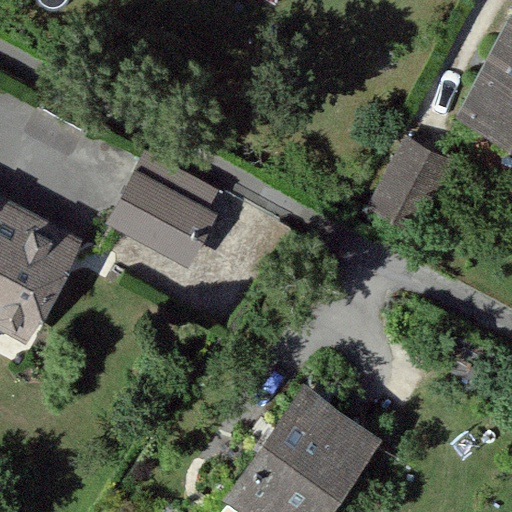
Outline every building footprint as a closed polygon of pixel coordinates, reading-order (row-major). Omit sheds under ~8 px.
[(511,3),(463,98),(511,123),(511,3)] [(451,156),(399,131),(368,195),(420,220),(451,156)] [(207,199),(145,162),(102,233),(164,270),(207,199)] [(75,249),(0,207),(0,336),(21,348),(75,249)] [(312,511),(380,422),(305,366),(226,470),(281,511),(312,511)]
